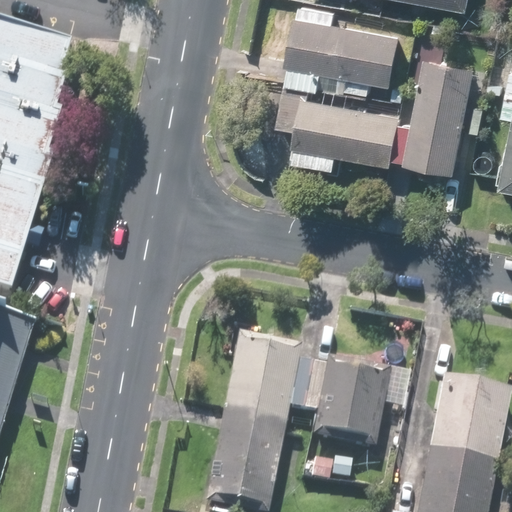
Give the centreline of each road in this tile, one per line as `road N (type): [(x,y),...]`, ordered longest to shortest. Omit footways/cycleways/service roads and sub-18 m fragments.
road 1 (residential): [(151,205),(511,276)]
road 2 (tertiary): [(96,511),(151,205)]
road 3 (tertiary): [(151,205),(192,0)]
